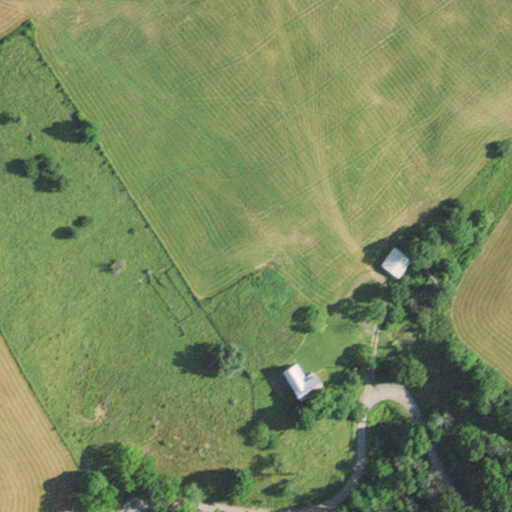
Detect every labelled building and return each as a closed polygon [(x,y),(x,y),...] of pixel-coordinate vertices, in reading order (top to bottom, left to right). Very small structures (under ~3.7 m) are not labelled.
[(379,266),(393,244),(411,256),(398,277),(379,266)] [(283,249),(305,281),(279,298),(258,266),(283,249)] [(308,311),(314,322),(294,335),(287,324),(308,311)] [(285,339),(293,334),(302,350),(293,354),(285,339)] [(272,352),(279,348),(286,359),(278,364),(272,352)] [(280,372),(298,402),(322,387),(313,372),(301,380),(292,365),(280,372)]
